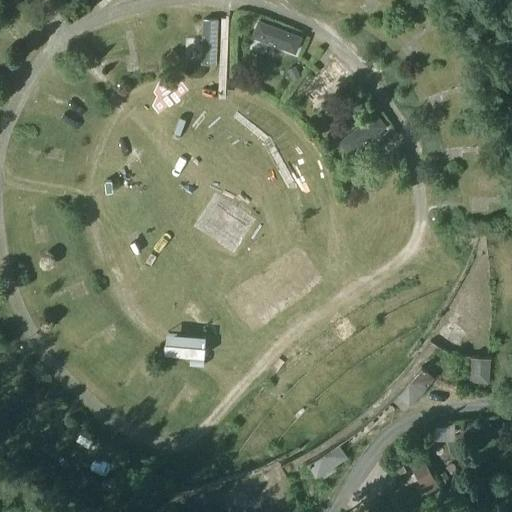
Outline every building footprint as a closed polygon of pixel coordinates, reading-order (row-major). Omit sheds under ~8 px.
[(357,0),(370,11),(379,0),(357,0)] [(7,16),(37,43),(48,30),(19,3),(7,16)] [(400,37),(411,52),(446,24),(435,10),(400,37)] [(259,19),(253,36),(294,52),(301,35),(259,19)] [(159,24),(144,26),(149,71),(163,70),(159,24)] [(312,104),(346,72),(334,60),(301,92),(312,104)] [(287,68),(292,79),(300,75),(295,64),(287,68)] [(428,86),(434,104),(474,92),(469,74),(428,86)] [(50,98),(44,115),(89,131),(95,114),(50,98)] [(376,112),(339,141),(349,153),(386,125),(376,112)] [(394,135),(388,127),(381,133),(386,141),(394,135)] [(484,136),(452,135),(451,155),(484,156),(484,136)] [(131,190),(142,147),(126,142),(115,186),(131,190)] [(29,153),(26,168),(71,178),(74,163),(29,153)] [(479,202),(511,202),(511,183),(479,183),(479,202)] [(328,235),(326,189),(311,189),(313,236),(328,235)] [(30,248),(45,247),(41,202),(26,203),(30,248)] [(141,287),(155,281),(139,237),(125,242),(141,287)] [(45,284),(50,300),(95,285),(90,269),(45,284)] [(80,303),(99,299),(96,286),(77,291),(80,303)] [(182,326),(222,350),(230,336),(190,312),(182,326)] [(117,313),(75,335),(85,353),(126,331),(117,313)] [(326,372),(356,344),(349,337),(319,365),(326,372)] [(146,347),(114,379),(127,392),(160,360),(146,347)] [(0,378),(0,405),(32,376),(18,361),(0,378)] [(422,365),(391,398),(404,410),(435,378),(422,365)] [(175,423),(200,382),(185,373),(160,414),(175,423)] [(56,441),(71,415),(54,405),(39,431),(56,441)] [(476,424),(480,432),(490,427),(487,419),(476,424)] [(338,442),(305,462),(315,478),(347,457),(338,442)] [(443,486),(425,452),(411,459),(415,467),(408,471),(418,489),(425,485),(429,493),(443,486)]
